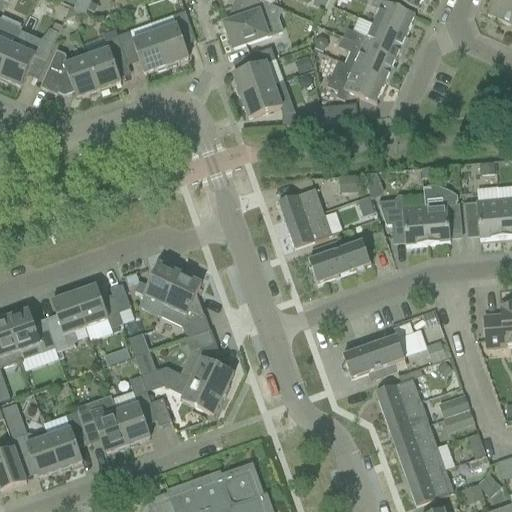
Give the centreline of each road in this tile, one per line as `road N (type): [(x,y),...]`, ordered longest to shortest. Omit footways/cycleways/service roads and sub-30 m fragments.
road 1 (residential): [(0,117),(67,138),(157,107),(177,109),(200,130),(226,218)]
road 2 (residential): [(300,419),(41,511)]
road 3 (residential): [(511,270),(434,277),(270,335)]
road 4 (residential): [(0,296),(226,218)]
road 5 (residential): [(270,335),(226,218)]
